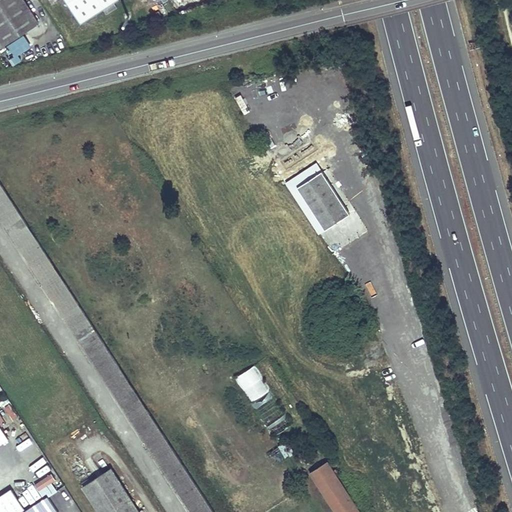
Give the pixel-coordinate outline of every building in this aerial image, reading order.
[(23,0),(0,0),(0,56),(5,53),(2,48),(39,24),(23,0)] [(51,0),(67,0),(82,24),(119,0),(51,0)] [(351,212),(318,162),(287,181),(320,231),(351,212)] [(0,215),(192,511),(214,511),(0,181),(0,215)] [(334,252),(353,241),(351,237),(361,231),(353,216),(323,233),(334,252)] [(235,375),(268,437),(290,426),(256,364),(235,375)] [(0,445),(10,439),(0,423),(0,445)] [(271,450),(276,461),(292,454),(287,442),(271,450)] [(360,511),(328,462),(311,473),(336,511),(360,511)] [(82,486),(99,511),(139,511),(110,467),(82,486)] [(0,498),(0,511),(25,511),(27,511),(13,490),(0,498)] [(58,511),(49,497),(27,511),(25,511),(58,511)]
